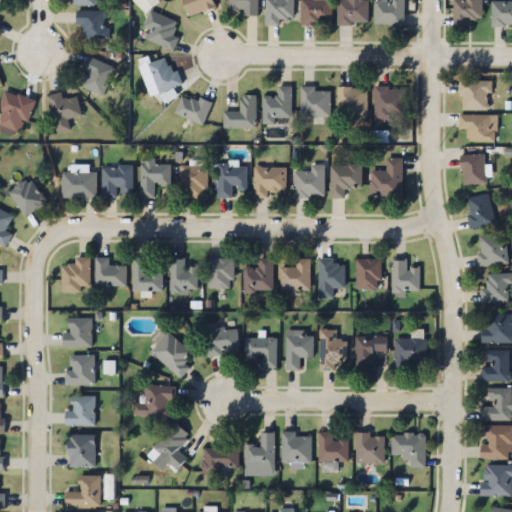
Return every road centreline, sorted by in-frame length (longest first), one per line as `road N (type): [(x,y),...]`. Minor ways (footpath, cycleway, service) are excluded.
road 1 (residential): [(436,224),(401,230),(100,221),(44,237),(27,281),(32,511)]
road 2 (residential): [(428,0),(427,158),(451,306),(446,511)]
road 3 (residential): [(451,406),(217,402)]
road 4 (residential): [(428,57),(220,54)]
